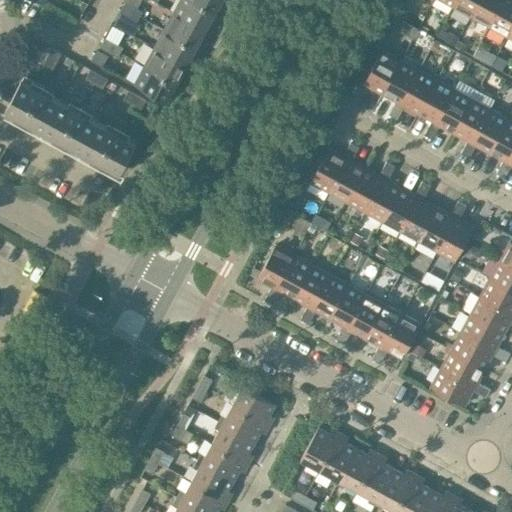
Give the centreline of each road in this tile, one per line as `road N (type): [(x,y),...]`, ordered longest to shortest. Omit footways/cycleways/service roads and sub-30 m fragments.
road 1 (residential): [(477,463),(173,291)]
road 2 (tertiary): [(173,291),(338,0)]
road 3 (tertiary): [(313,0),(204,148),(133,271)]
road 4 (tertiary): [(133,271),(0,504)]
road 5 (tertiary): [(52,511),(173,291)]
road 6 (residential): [(511,203),(342,110)]
road 7 (residential): [(133,271),(0,201)]
